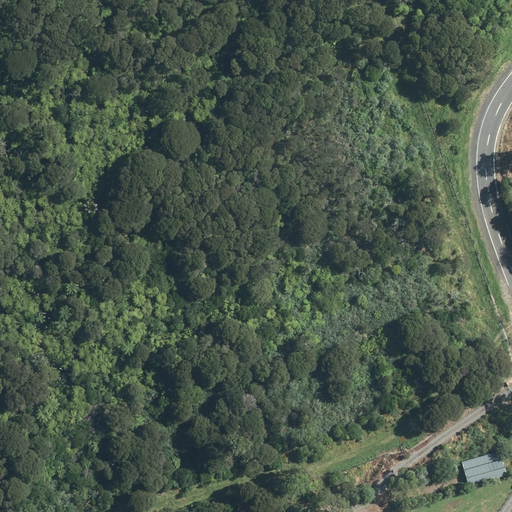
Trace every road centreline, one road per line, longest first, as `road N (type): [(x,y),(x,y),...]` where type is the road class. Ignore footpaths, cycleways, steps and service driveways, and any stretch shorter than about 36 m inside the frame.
road 1 (track): [(373,0),(491,406),(154,511)]
road 2 (unclassified): [(511,250),(483,155),(489,114),(511,78)]
road 3 (track): [(511,467),(353,511)]
